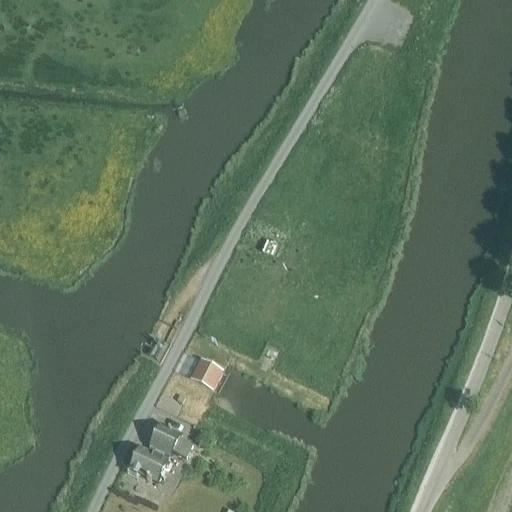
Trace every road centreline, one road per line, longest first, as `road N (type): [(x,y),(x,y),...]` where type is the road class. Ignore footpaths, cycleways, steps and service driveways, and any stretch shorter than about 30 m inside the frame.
road 1 (unclassified): [(96,511),(220,261),(372,0)]
road 2 (unclassified): [(419,511),(511,279)]
